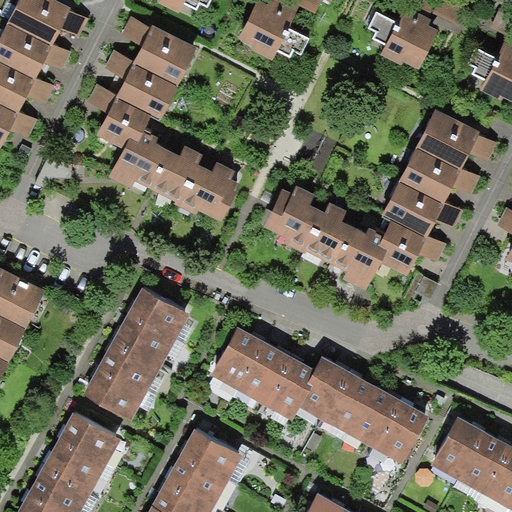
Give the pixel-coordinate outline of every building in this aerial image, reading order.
[(79,37),(90,18),(71,9),(51,0),(19,0),(10,22),(53,44),(62,30),(79,37)] [(156,0),(178,11),(183,0),(156,0)] [(294,11),(270,0),(258,0),(239,39),(274,57),(294,11)] [(440,25),(406,8),(382,55),(418,71),(440,25)] [(151,29),(132,15),(122,36),(143,48),(134,62),(179,85),(196,52),(151,29)] [(63,66),(73,52),(53,45),(8,23),(0,40),(0,61),(36,80),(47,64),(63,66)] [(511,46),(505,43),(482,90),(511,103),(511,46)] [(135,64),(115,50),(106,71),(126,83),(117,96),(153,115),(163,120),(180,86),(135,64)] [(46,101),(54,85),(34,80),(0,62),(0,105),(17,114),(28,97),(46,101)] [(116,97),(97,83),(87,105),(108,116),(97,133),(135,153),(153,115),(116,97)] [(27,136),(37,120),(20,115),(0,105),(0,148),(6,139),(12,131),(27,136)] [(489,161),(499,142),(480,133),(435,111),(419,146),(463,168),(472,154),(489,161)] [(136,122),(114,170),(125,176),(160,195),(192,213),(214,225),(237,187),(228,183),(233,171),(136,122)] [(472,190),(482,176),(463,169),(417,147),(402,182),(446,204),(456,188),(472,190)] [(455,225),(464,209),(444,204),(398,181),(383,217),(392,221),(427,238),(437,221),(455,225)] [(287,185),(264,233),(275,239),(310,258),(343,276),(365,288),(387,250),(378,245),(383,234),(287,185)] [(511,211),(509,209),(500,230),(511,237),(511,254),(510,259),(511,260),(511,211)] [(437,260),(446,244),(430,239),(392,221),(374,256),(408,274),(416,263),(422,255),(437,260)] [(0,270),(0,313),(28,327),(45,292),(0,270)] [(192,314),(144,288),(134,306),(120,331),(111,347),(97,371),(84,394),(132,421),(192,314)] [(0,315),(0,355),(12,361),(27,329),(0,315)] [(254,341),(236,330),(210,376),(297,425),(308,406),(323,379),(314,374),(296,364),(279,354),(254,341)] [(0,356),(0,382),(10,362),(0,356)] [(337,367),(322,358),(314,374),(323,379),(308,406),(407,460),(430,416),(410,405),(389,394),(356,377),(337,367)] [(81,511),(123,440),(75,413),(65,431),(51,454),(42,471),(28,496),(18,511),(81,511)] [(475,427),(459,418),(435,466),(511,511),(511,448),(499,441),(475,427)] [(212,511),(242,457),(194,429),(182,450),(171,470),(162,488),(153,505),(164,511),(212,511)] [(348,511),(335,504),(317,494),(306,511),(348,511)]
